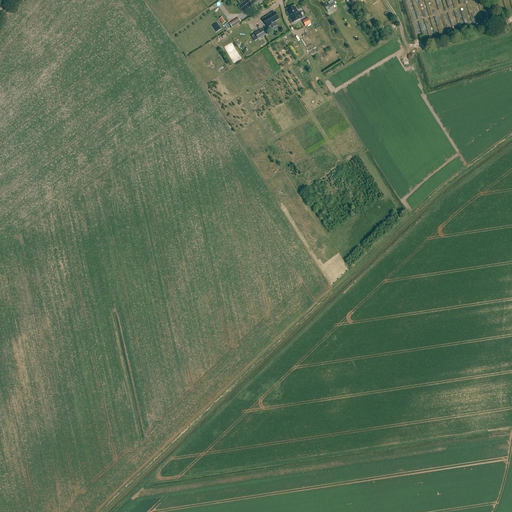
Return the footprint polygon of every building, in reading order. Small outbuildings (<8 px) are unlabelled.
[(246,1),(238,7),(243,13),(252,5),(248,0),(247,0),(248,0),(247,0),(243,0),(244,1),(245,0),(246,1)] [(330,11),(336,7),(333,2),(328,6),(330,11)] [(289,19),(291,24),(300,20),(299,19),(301,18),(299,14),(297,15),(294,8),(287,11),(290,19),(289,19)] [(275,12),(263,20),(268,27),(271,25),(273,27),(272,28),(277,25),(277,24),(277,25),(275,22),(279,19),(275,12)] [(302,21),(305,27),(311,24),(308,18),(302,21)] [(262,30),(255,34),(258,39),(265,35),(262,30)]
